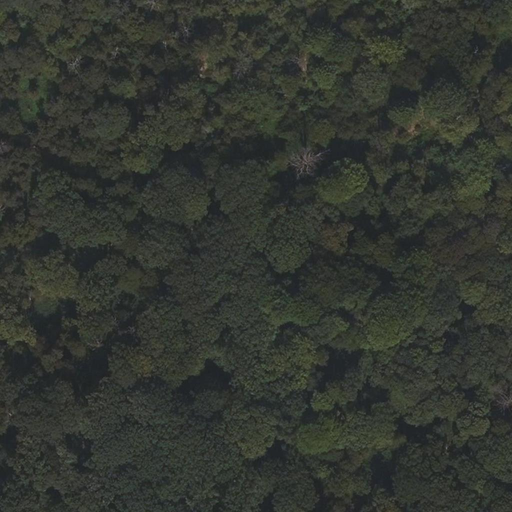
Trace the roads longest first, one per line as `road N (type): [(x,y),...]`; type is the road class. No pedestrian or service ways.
road 1 (track): [(0,495),(450,0)]
road 2 (track): [(0,128),(230,240),(511,400)]
